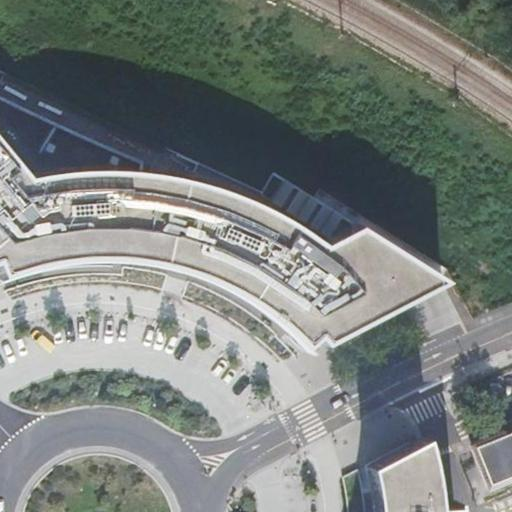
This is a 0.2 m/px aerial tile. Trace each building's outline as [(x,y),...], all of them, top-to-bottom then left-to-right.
[(0,286),(2,289),(14,286),(17,295),(38,290),(57,286),(75,284),(102,283),(113,283),(128,283),(162,288),(179,294),(194,301),(209,307),(241,327),(254,337),(278,358),(286,350),(293,356),(412,292),(457,268),(366,213),(332,231),(310,220),(277,197),(255,188),(219,175),(190,167),(166,163),(141,161),(115,158),(74,161),(35,164),(0,127),(0,286)] [(511,429),(503,434),(511,453),(511,429)] [(511,475),(511,453),(503,434),(485,441),(489,450),(479,454),(489,475),(499,481),(511,475)] [(454,511),(454,503),(444,504),(434,505),(432,484),(430,470),(426,452),(421,436),(380,457),(388,500),(389,511),(454,511)] [(380,456),(364,466),(370,488),(372,510),(372,511),(388,511),(389,509),(388,500),(386,488),(380,456)]
